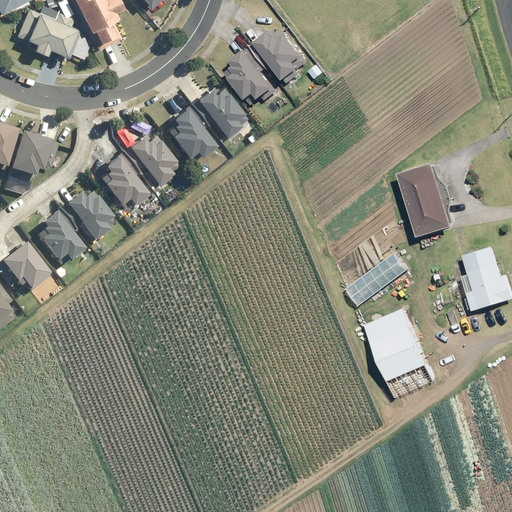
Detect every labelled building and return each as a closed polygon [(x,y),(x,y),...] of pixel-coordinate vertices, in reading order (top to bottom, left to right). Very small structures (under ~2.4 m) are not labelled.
[(0,0),(0,13),(25,0),(0,0)] [(121,38),(112,20),(118,16),(115,11),(122,7),(119,0),(75,0),(98,49),(115,41),(114,41),(121,38)] [(37,44),(34,50),(47,55),(50,49),(67,57),(79,30),(71,26),(74,19),(42,6),(40,13),(29,8),(17,35),(37,44)] [(232,72),(250,95),(258,89),(263,95),(278,85),(266,69),(276,61),(284,71),(289,78),(303,67),(298,60),(306,54),(286,28),(279,34),(276,29),(261,40),(262,40),(251,48),(236,59),(237,59),(233,62),(237,68),(232,72)] [(169,130),(187,153),(196,147),(200,153),(215,143),(203,126),(213,119),(222,129),(226,135),(241,125),(236,118),(244,112),(223,86),(216,92),(213,87),(199,98),(188,106),(174,117),(170,120),(174,126),(169,130)] [(0,164),(6,166),(18,129),(0,123),(0,164)] [(98,174),(116,197),(125,191),(130,197),(144,187),(132,171),(143,163),(151,173),(156,180),(170,169),(165,162),(173,156),(153,130),(146,136),(142,131),(128,142),(118,150),(103,161),(99,164),(104,170),(98,174)] [(51,140),(46,139),(46,138),(22,131),(11,168),(35,175),(37,169),(43,171),(51,140)] [(437,163),(402,173),(420,235),(455,225),(437,163)] [(38,235),(56,258),(64,252),(69,258),(84,248),(72,232),(82,224),(90,234),(95,241),(109,230),(104,223),(112,217),(92,191),(85,197),(82,192),(67,203),(68,203),(57,211),(42,222),(39,225),(43,231),(38,235)] [(6,258),(0,262),(0,273),(10,287),(22,277),(31,289),(50,274),(25,242),(6,257),(6,258)] [(509,295),(494,250),(469,258),(484,304),(509,295)] [(349,287),(362,304),(409,269),(396,252),(349,287)] [(0,319),(12,310),(0,295),(0,319)] [(404,308),(367,325),(401,397),(438,380),(404,308)]
